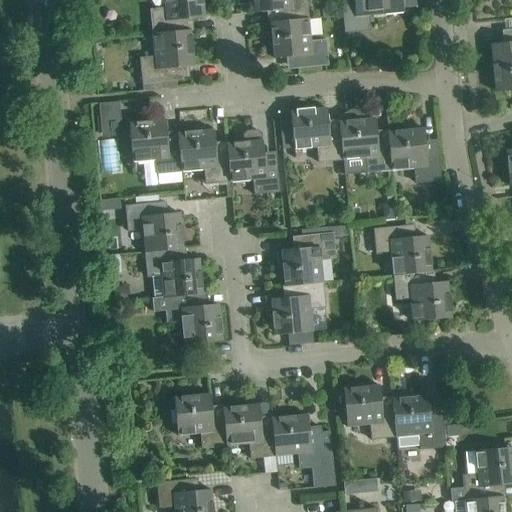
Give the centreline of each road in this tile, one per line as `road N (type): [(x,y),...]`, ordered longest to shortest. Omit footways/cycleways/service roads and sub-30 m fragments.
road 1 (residential): [(511,344),(250,361),(215,217)]
road 2 (residential): [(78,333),(45,0)]
road 3 (residential): [(511,338),(466,214),(452,131)]
road 4 (residential): [(237,92),(447,83)]
road 5 (residential): [(96,511),(78,333)]
